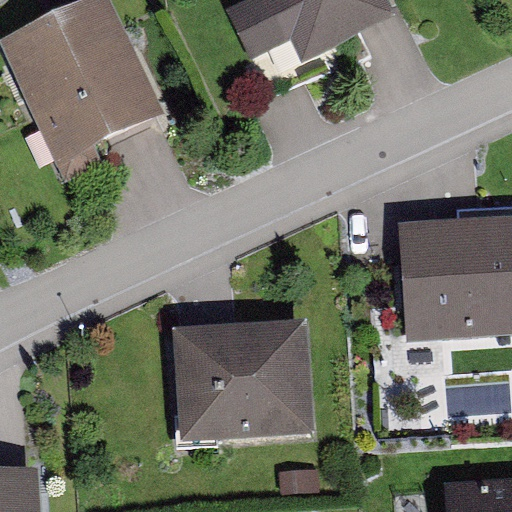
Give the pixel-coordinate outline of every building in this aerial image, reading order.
[(108,0),(104,0),(0,49),(60,174),(167,123),(108,0)] [(258,0),(227,14),(250,65),(293,45),(303,68),(396,25),(384,0),(258,0)] [(511,226),(400,234),(407,349),(511,341),(511,226)] [(308,329),(174,339),(183,452),(317,441),(308,329)] [(42,511),(41,479),(0,480),(0,511),(42,511)] [(511,511),(511,487),(447,491),(448,511),(511,511)]
